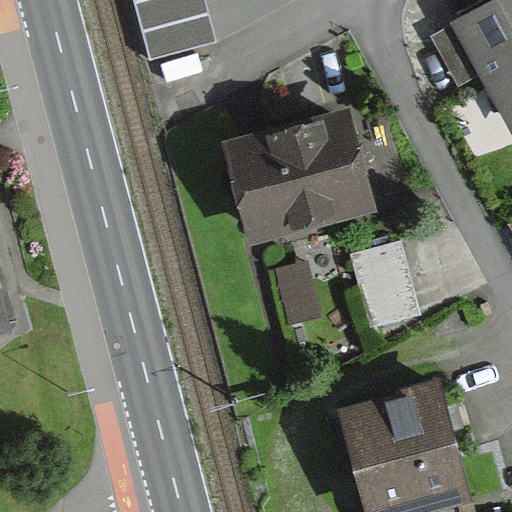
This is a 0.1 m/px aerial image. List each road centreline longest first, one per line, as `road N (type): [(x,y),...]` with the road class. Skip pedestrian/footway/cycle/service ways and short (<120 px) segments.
road 1 (primary): [(167,454),(48,0)]
road 2 (residential): [(362,0),(397,92),(511,305)]
road 3 (residential): [(331,0),(198,75)]
